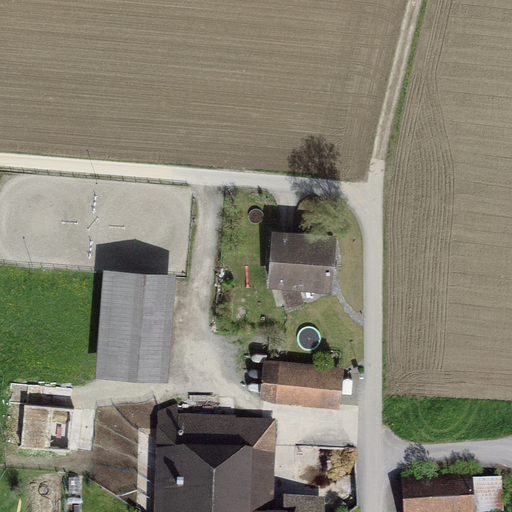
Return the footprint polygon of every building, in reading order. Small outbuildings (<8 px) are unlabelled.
[(333,239),(275,234),(270,290),(328,296),(333,239)] [(148,380),(156,277),(109,274),(101,377),(148,380)] [(329,368),(266,362),(262,405),(325,411),(329,368)] [(77,459),(82,388),(22,384),(16,455),(77,459)] [(270,511),(273,424),(160,421),(156,511),(270,511)] [(470,511),(469,479),(404,482),(405,511),(470,511)]
